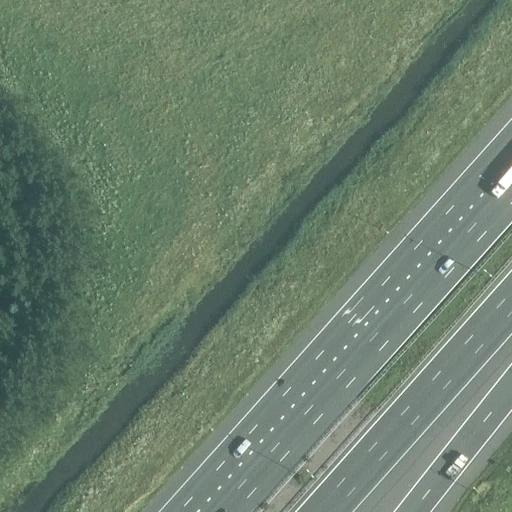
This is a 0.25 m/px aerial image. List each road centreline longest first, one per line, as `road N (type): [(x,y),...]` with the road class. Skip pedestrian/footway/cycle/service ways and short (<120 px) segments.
road 1 (motorway): [(511,166),(202,511)]
road 2 (motorway): [(323,511),(511,301)]
road 3 (motorway): [(412,511),(511,387)]
